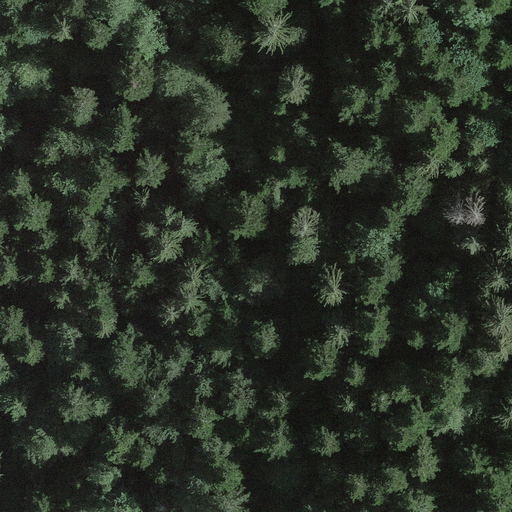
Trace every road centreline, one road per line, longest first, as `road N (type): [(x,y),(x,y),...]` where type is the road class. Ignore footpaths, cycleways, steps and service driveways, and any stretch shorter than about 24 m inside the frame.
road 1 (track): [(429,511),(422,470),(431,401),(333,111),(306,0)]
road 2 (track): [(0,318),(52,385),(116,511)]
road 3 (track): [(497,511),(431,401)]
